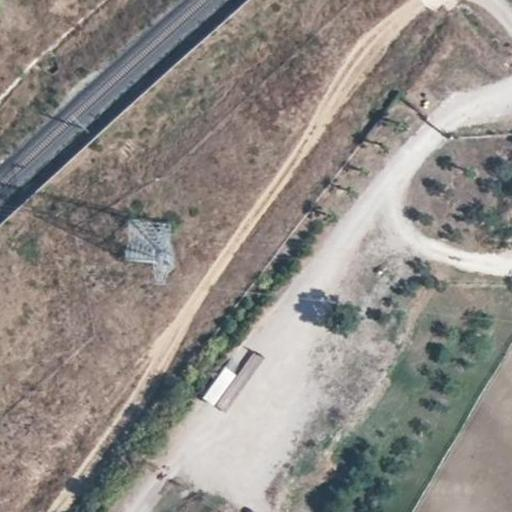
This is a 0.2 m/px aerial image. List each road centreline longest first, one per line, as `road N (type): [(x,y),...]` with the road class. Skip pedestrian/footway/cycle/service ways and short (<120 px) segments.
road 1 (track): [(428,0),(379,33),(36,511)]
road 2 (track): [(430,133),(322,263),(204,448)]
road 3 (track): [(397,173),(397,216),(440,253),(511,261)]
